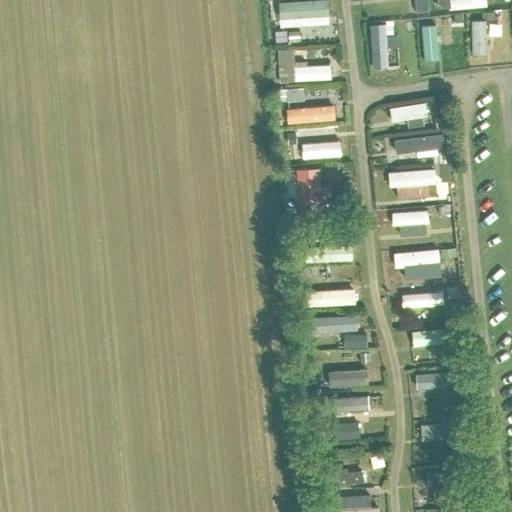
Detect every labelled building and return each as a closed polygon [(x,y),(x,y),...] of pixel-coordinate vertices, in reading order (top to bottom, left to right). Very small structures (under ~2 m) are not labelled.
[(431,0),(432,9),(448,7),(449,9),(485,6),(484,0),(431,0)] [(298,29),(298,14),(287,15),(286,4),(238,6),(239,32),(298,29)] [(295,84),(295,59),(258,60),(258,52),(242,53),(243,86),(295,84)] [(241,91),(242,106),(269,104),(268,90),(241,91)] [(271,92),(271,105),(295,104),(294,91),(271,92)] [(248,108),(249,127),(299,125),(298,106),(248,108)] [(319,195),(319,186),(318,169),(296,170),(296,173),(297,189),(297,195),(298,211),(320,210),(319,195)] [(264,202),(289,201),(288,170),(263,171),(264,202)] [(317,334),(318,348),(359,345),(358,330),(317,334)] [(343,371),(341,371),(323,372),(324,387),(360,385),(359,370),(343,371)] [(304,374),(304,388),(322,387),(321,373),(304,374)] [(323,426),(321,412),(304,414),(305,428),(323,426)] [(304,458),(325,452),(321,439),(300,446),(304,458)] [(325,483),(323,469),(307,471),(309,485),(325,483)] [(432,503),(454,501),(454,495),(463,494),(462,476),(442,478),(443,486),(431,487),(432,503)]
